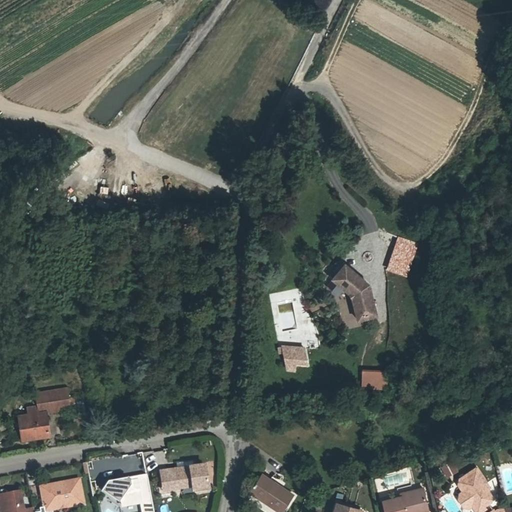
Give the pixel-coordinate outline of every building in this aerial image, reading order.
[(372,291),(345,266),(338,274),(342,276),(336,284),(354,300),(358,322),(377,319),(372,291)] [(304,348),(282,347),(278,349),(280,354),(283,354),(283,371),(291,371),(291,364),(304,364),(304,348)] [(387,375),(361,374),(361,389),(387,390),(387,375)] [(43,413),(77,407),(76,397),(42,402),(43,413)] [(25,440),(46,437),(46,435),(52,435),(51,427),(47,427),(46,423),(44,423),(43,413),(22,416),(25,440)] [(212,487),(210,465),(165,470),(166,486),(195,484),(196,489),(212,487)] [(443,480),(458,476),(456,468),(441,471),(443,480)] [(488,485),(476,468),(457,481),(464,491),(459,495),(459,502),(461,506),(468,507),(471,506),(474,511),(483,511),(488,510),(485,505),(494,499),(489,491),(489,486),(488,485)] [(153,493),(149,473),(139,474),(140,477),(134,478),(130,475),(115,478),(117,486),(123,491),(125,502),(143,499),(143,495),(153,493)] [(284,511),(294,497),(264,477),(253,494),(280,511),(284,511)] [(117,486),(115,478),(111,478),(104,487),(125,502),(123,491),(117,486)] [(45,511),(50,511),(86,504),(81,482),(41,490),(45,511)] [(414,496),(402,498),(385,503),(387,511),(429,511),(424,490),(414,493),(414,496)] [(156,511),(153,493),(143,495),(143,499),(145,511),(156,511)] [(3,511),(34,511),(34,510),(26,511),(23,497),(1,501),(3,511)]
